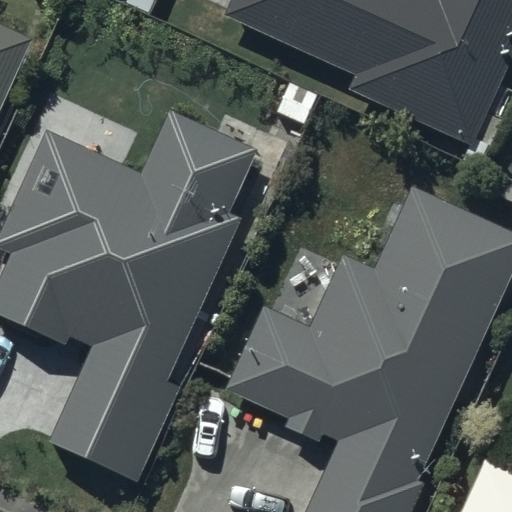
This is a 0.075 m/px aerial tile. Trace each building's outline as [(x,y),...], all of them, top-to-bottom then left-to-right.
[(511,0),(236,0),(224,27),(352,86),(346,102),(470,158),(511,65),(511,0)] [(0,114),(30,49),(0,35),(0,114)] [(92,357),(48,454),(136,493),(181,394),(170,389),(243,227),(227,219),(252,163),(166,124),(141,180),(47,138),(0,242),(0,257),(12,263),(0,288),(0,327),(61,355),(66,345),(92,357)] [(333,451),(306,511),(415,511),(425,490),(419,487),(511,277),(511,242),(411,198),(374,283),(341,268),(308,341),(261,321),(227,399),(290,427),(286,437),(319,452),(321,446),(333,451)] [(511,511),(511,486),(485,475),(467,511),(511,511)]
